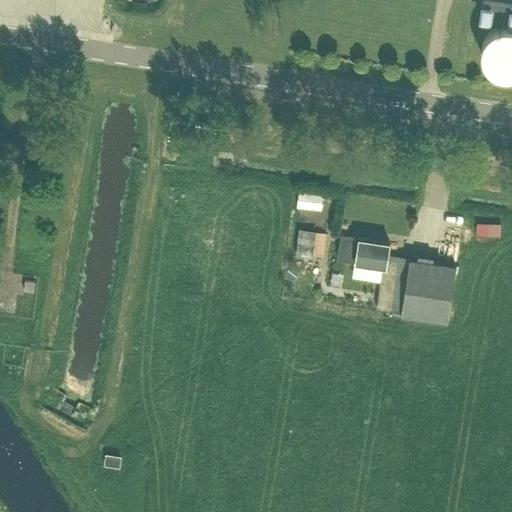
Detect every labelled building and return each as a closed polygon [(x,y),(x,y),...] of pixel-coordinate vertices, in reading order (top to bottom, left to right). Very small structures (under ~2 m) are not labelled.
[(511,21),(511,3),(489,0),(482,0),(480,17),(511,21)] [(169,136),(213,142),(216,125),(171,118),(169,136)] [(323,192),(299,190),(297,207),(321,210),(323,192)] [(313,256),(316,230),(299,228),(296,254),(313,256)] [(377,308),(403,312),(425,315),(448,319),(456,261),(435,259),(388,251),(390,240),(360,235),(342,232),(338,256),(356,259),(383,263),(377,306),(377,308)] [(34,290),(35,280),(26,278),(24,288),(34,290)] [(118,464),(119,455),(106,453),(104,461),(118,464)]
